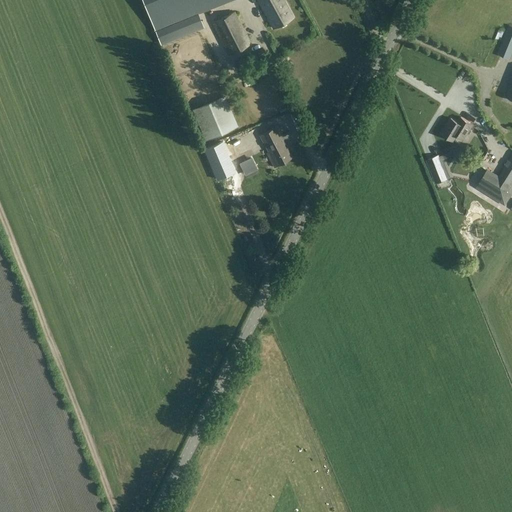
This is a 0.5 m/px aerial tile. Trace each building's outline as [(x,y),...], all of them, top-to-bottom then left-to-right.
[(142,0),(160,43),(202,26),(198,15),(234,0),(142,0)] [(257,0),(273,29),(293,18),(283,0),(257,0)] [(212,24),(229,56),(251,44),(235,12),(212,24)] [(510,59),(511,53),(511,26),(510,26),(498,54),(510,59)] [(225,95),(192,109),(205,140),(238,126),(225,95)] [(457,135),(463,139),(472,124),(461,117),(458,122),(451,118),(441,134),(453,141),(457,135)] [(291,158),(276,129),(261,137),(270,155),(268,155),(274,167),(291,158)] [(218,177),(237,169),(224,139),(206,146),(218,177)] [(511,193),(511,192),(511,156),(495,183),(511,193)] [(461,242),(473,247),(477,238),(464,233),(461,242)]
